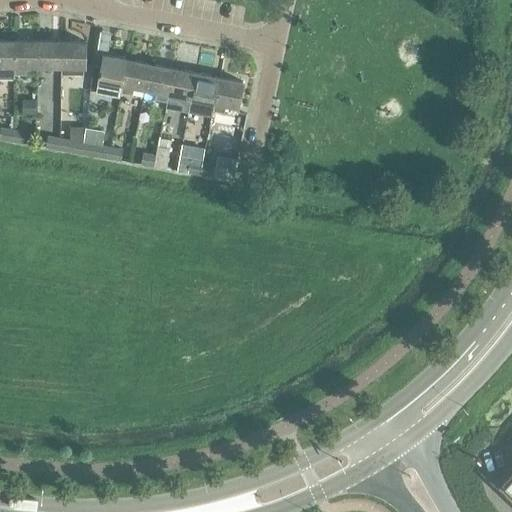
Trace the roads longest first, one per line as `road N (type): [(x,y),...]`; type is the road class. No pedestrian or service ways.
road 1 (secondary): [(511,276),(474,329),(372,424)]
road 2 (secondary): [(372,424),(199,511)]
road 3 (residential): [(274,41),(90,2)]
road 4 (secondary): [(405,440),(511,340)]
road 5 (residential): [(245,180),(274,41)]
road 6 (secondary): [(270,511),(378,459)]
